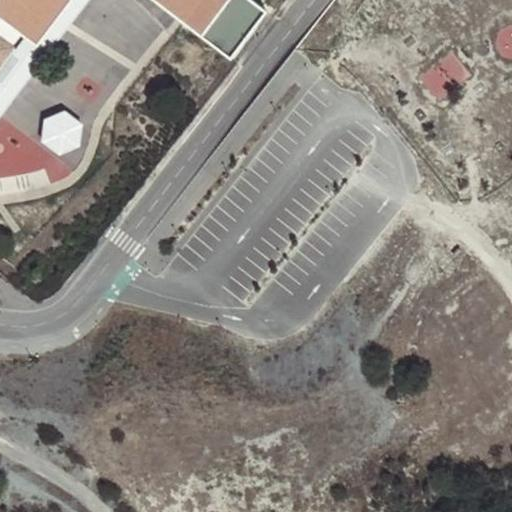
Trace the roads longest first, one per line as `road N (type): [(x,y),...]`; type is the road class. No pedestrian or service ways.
road 1 (unclassified): [(0,325),(31,326),(74,307),(316,0)]
road 2 (track): [(511,294),(453,225),(392,193)]
road 3 (track): [(110,511),(0,441)]
